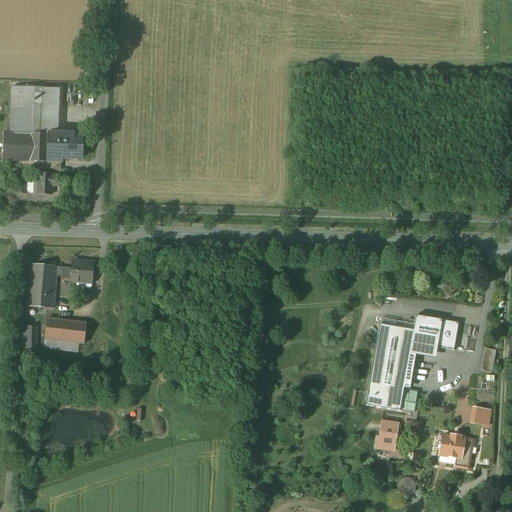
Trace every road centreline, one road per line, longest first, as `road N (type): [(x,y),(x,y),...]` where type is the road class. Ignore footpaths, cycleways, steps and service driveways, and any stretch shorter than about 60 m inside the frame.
road 1 (tertiary): [(94,232),(511,245)]
road 2 (track): [(499,511),(509,260),(496,244)]
road 3 (unclassified): [(94,232),(107,0)]
